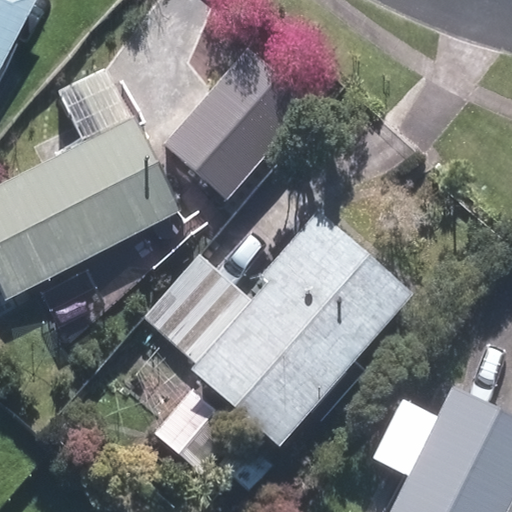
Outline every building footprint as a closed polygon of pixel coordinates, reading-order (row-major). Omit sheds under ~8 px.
[(0,0),(0,33),(17,0),(0,0)] [(0,199),(0,293),(8,310),(182,224),(137,133),(131,135),(107,85),(61,108),(85,158),(0,199)] [(203,174),(225,198),(266,161),(242,137),(203,174)] [(217,469),(249,499),(274,471),(236,438),(243,429),(280,463),(413,315),(319,231),(265,291),(272,297),(193,384),(200,390),(158,438),(206,482),(217,469)] [(147,324),(198,367),(252,304),(200,260),(147,324)] [(398,511),(511,511),(511,431),(454,402),(398,511)] [(55,443),(80,467),(97,449),(71,425),(55,443)]
